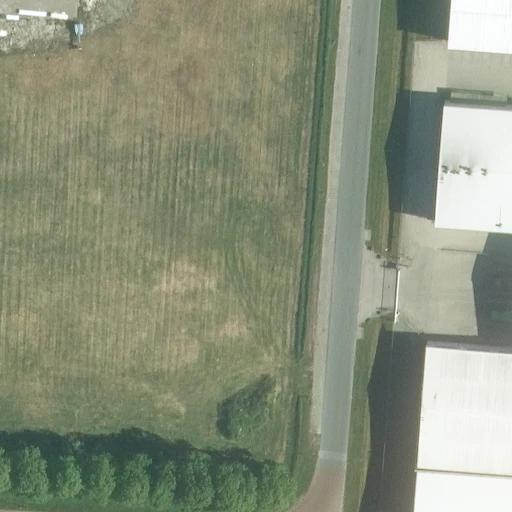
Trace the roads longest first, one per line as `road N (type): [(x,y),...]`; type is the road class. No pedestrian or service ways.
road 1 (unclassified): [(317,511),(329,478),(366,0)]
road 2 (unknown): [(423,287),(429,95),(445,79),(511,82)]
